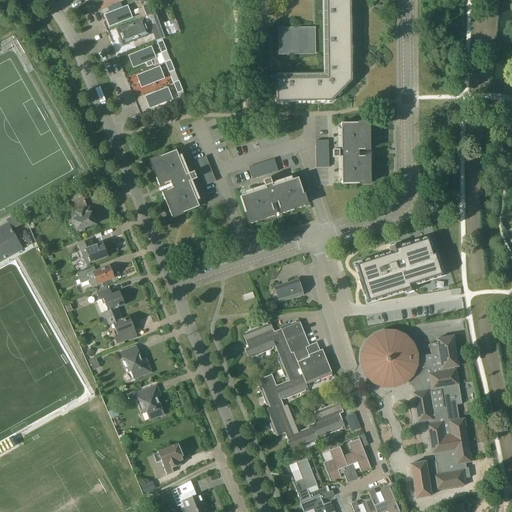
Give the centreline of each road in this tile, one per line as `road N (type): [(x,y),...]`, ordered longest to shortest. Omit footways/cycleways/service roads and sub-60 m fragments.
road 1 (residential): [(181,287),(70,34),(43,0)]
road 2 (residential): [(331,234),(408,200),(406,0)]
road 3 (residential): [(348,492),(381,471),(334,314),(326,310),(315,240)]
road 4 (residential): [(268,511),(181,287)]
